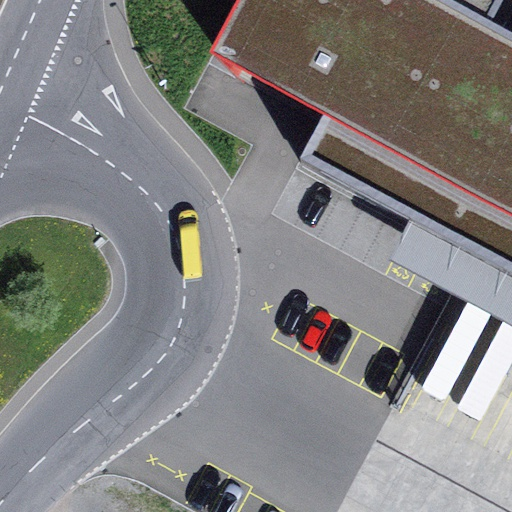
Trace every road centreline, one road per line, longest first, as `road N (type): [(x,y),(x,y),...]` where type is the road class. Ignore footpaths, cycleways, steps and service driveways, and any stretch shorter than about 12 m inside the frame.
road 1 (unclassified): [(0,121),(150,212),(172,282),(171,332),(0,499)]
road 2 (unknown): [(172,282),(385,511)]
